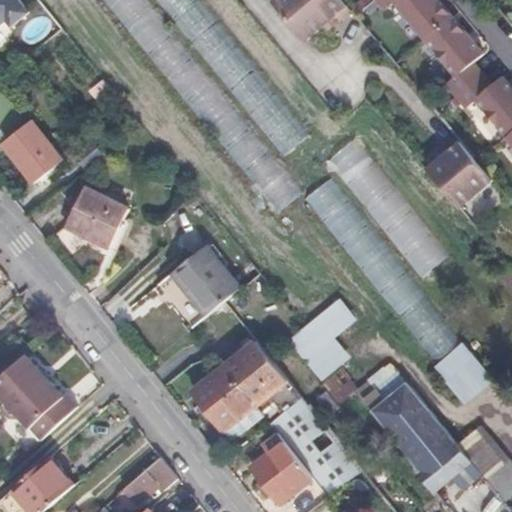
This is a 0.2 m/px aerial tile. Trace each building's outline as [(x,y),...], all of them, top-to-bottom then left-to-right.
[(14,28),(35,11),(26,0),(0,0),(0,24),(7,19),(14,28)] [(344,0),(278,0),(274,3),(307,41),(328,23),(338,16),(341,19),(352,10),(344,0)] [(395,1),(426,38),(454,16),(440,0),(378,0),(386,9),(395,1)] [(338,16),(328,23),(331,27),(341,19),(338,16)] [(456,96),(484,74),(474,63),(485,54),(454,16),(426,38),(458,76),(447,85),(456,96)] [(476,99),(507,136),(511,131),(511,86),(504,76),(493,85),(484,74),(456,96),(466,107),(476,99)] [(24,93),(15,80),(7,87),(16,99),(24,93)] [(251,119),(288,154),(309,131),(272,97),(260,110),(251,119)] [(65,160),(34,120),(4,144),(35,183),(65,160)] [(439,156),(427,167),(459,205),(492,177),(478,160),(460,139),(457,135),(445,145),(449,148),(439,156)] [(421,279),(448,258),(356,137),(329,158),(421,279)] [(265,138),(236,157),(273,215),(302,197),(265,138)] [(103,152),(94,141),(75,157),(84,168),(103,152)] [(445,145),(436,153),(439,156),(449,148),(445,145)] [(305,199),(436,362),(462,342),(331,178),(305,199)] [(131,209),(86,187),(67,226),(112,248),(131,209)] [(511,249),(511,221),(498,232),(511,249)] [(242,289),(261,273),(253,262),(241,272),(245,277),(238,283),(234,278),(208,246),(191,259),(189,261),(177,271),(174,273),(209,316),(242,289)] [(511,271),(505,264),(494,273),(511,294),(511,271)] [(245,277),(241,272),(234,278),(238,283),(245,277)] [(324,381),(352,357),(336,338),(358,320),(340,299),(290,340),(324,381)] [(258,406),(289,380),(258,341),(227,365),(258,406)] [(468,396),(493,376),(468,346),(443,366),(468,396)] [(67,396),(28,354),(0,378),(0,393),(4,398),(2,400),(2,407),(11,417),(18,418),(20,416),(43,441),(80,407),(68,395),(67,396)] [(195,391),(225,432),(227,430),(258,406),(227,366),(195,391)] [(464,400),(468,396),(443,366),(439,369),(464,400)] [(326,380),(337,402),(359,391),(348,369),(326,380)] [(437,491),(473,462),(462,448),(409,382),(373,410),(420,470),(419,471),(436,492),(437,491)] [(315,478),(329,496),(361,471),(295,387),(280,399),(286,407),(284,408),(287,412),(272,423),(280,433),(315,478)] [(332,415),(341,408),(328,392),(319,399),(332,415)] [(235,440),(266,415),(258,406),(227,430),(235,440)] [(484,429),(462,448),(473,462),(507,503),(511,498),(511,458),(510,460),(484,429)] [(282,504),(315,478),(280,433),(264,446),(270,454),(253,467),(263,480),(270,488),(282,504)] [(45,511),(78,483),(53,455),(14,490),(33,511),(45,511)] [(165,491),(179,479),(163,458),(127,489),(139,503),(154,490),(160,486),(165,491)] [(266,491),(270,488),(263,480),(260,483),(266,491)] [(159,496),(165,491),(160,486),(154,490),(159,496)]
